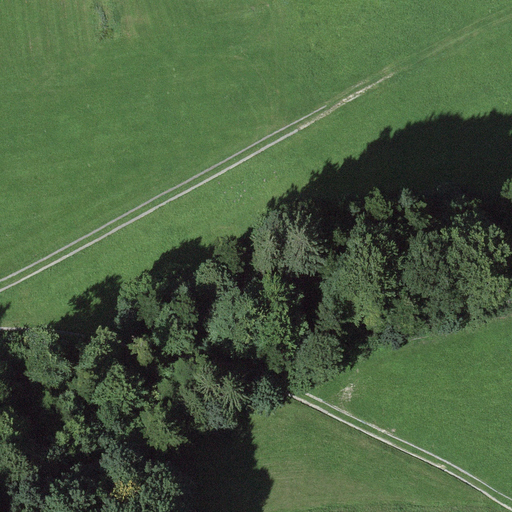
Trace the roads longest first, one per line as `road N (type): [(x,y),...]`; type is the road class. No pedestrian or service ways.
road 1 (track): [(0,286),(419,59),(511,18)]
road 2 (track): [(511,506),(325,402),(224,367),(71,337),(0,332)]
